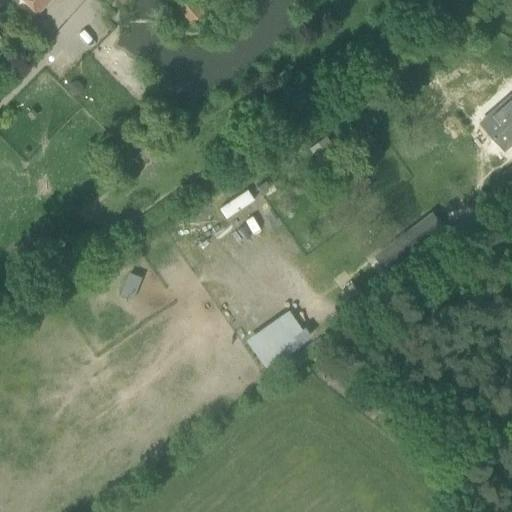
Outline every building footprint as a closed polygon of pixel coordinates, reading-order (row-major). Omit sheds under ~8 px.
[(23,0),(36,12),(48,0),(23,0)] [(203,13),(192,0),(186,0),(176,9),(190,25),(203,13)] [(0,65),(5,70),(14,61),(0,45),(0,43),(3,40),(0,36),(0,65)] [(503,148),(511,139),(511,93),(478,120),(503,148)] [(323,144),(313,152),(319,159),(329,151),(323,144)] [(511,164),(487,180),(494,191),(511,180),(511,164)] [(137,298),(145,275),(132,270),(123,293),(137,298)]
